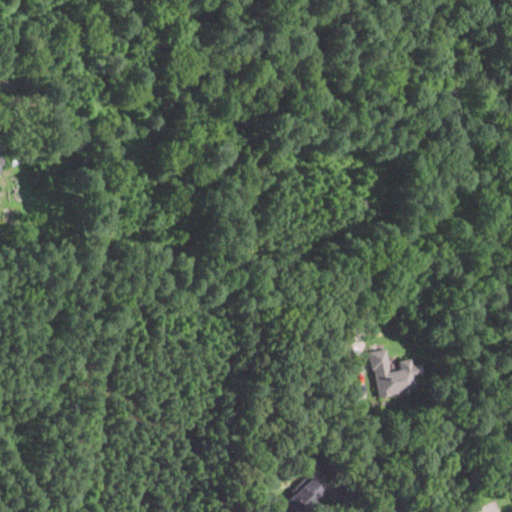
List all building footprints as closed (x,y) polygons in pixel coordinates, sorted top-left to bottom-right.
[(95,151),(93,172),(82,171),(84,151),(95,151)] [(391,317),(382,318),(381,309),(390,308),(391,317)] [(386,367),(387,372),(398,370),(397,362),(408,360),(410,366),(418,364),(420,375),(412,377),(415,390),(407,392),(408,394),(399,396),(399,394),(378,398),(372,370),(370,370),(367,353),(384,350),(387,367),(386,367)] [(267,476),(261,482),(255,476),(261,470),(267,476)] [(311,506),(306,511),(305,510),(302,511),(282,511),(278,508),(310,478),(323,493),(310,505),(311,506)]
